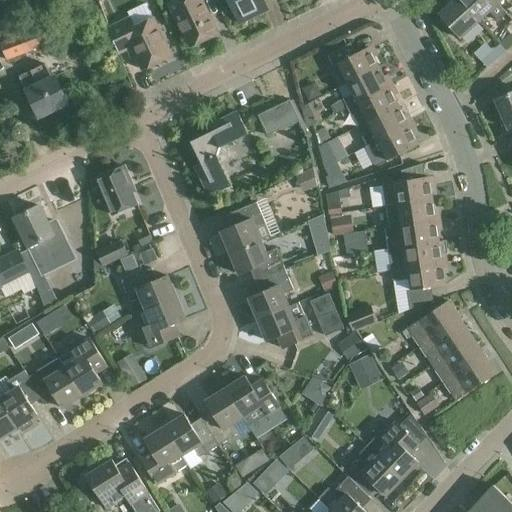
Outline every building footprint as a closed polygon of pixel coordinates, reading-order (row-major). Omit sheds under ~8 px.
[(4,22),(33,12),(33,11),(40,9),(37,1),(31,3),(29,0),(27,0),(0,8),(4,22)] [(218,33),(201,0),(168,0),(191,47),(218,33)] [(227,0),(239,24),(268,10),(263,0),(227,0)] [(461,38),(480,21),(460,0),(454,0),(439,14),(461,38)] [(505,12),(498,4),(494,0),(460,0),(480,21),(490,11),(498,19),(505,12)] [(131,19),(110,28),(122,53),(133,48),(144,70),(172,57),(154,19),(146,3),(127,12),(131,19)] [(38,28),(0,42),(0,43),(7,61),(44,46),(38,28)] [(511,45),(511,32),(500,44),(507,51),(511,45)] [(74,60),(95,54),(90,37),(69,43),(74,60)] [(348,83),(379,67),(369,47),(355,54),(349,44),(326,55),(332,65),(327,68),(338,88),(348,83)] [(488,68),(507,51),(500,44),(497,47),(492,48),(480,59),(488,68)] [(27,90),(26,90),(39,117),(68,103),(55,76),(52,78),(45,63),(20,75),(27,90)] [(343,99),(333,104),(337,113),(339,112),(348,107),(358,102),(388,86),(379,67),(348,83),(353,94),(343,99)] [(362,111),(368,122),(398,106),(388,86),(358,102),(348,107),(352,116),(362,111)] [(511,92),(498,99),(511,128),(511,127),(511,92)] [(258,115),(267,136),(299,121),(289,100),(258,115)] [(301,108),(305,128),(322,119),(313,101),(301,108)] [(362,137),(367,146),(408,125),(398,106),(368,122),(373,132),(362,137)] [(195,152),(199,161),(200,163),(195,166),(208,195),(230,185),(217,157),(220,147),(248,134),(237,112),(209,126),(211,132),(200,137),(195,152)] [(418,145),(408,125),(367,146),(364,147),(375,167),(387,161),(418,145)] [(329,136),(325,129),(317,133),(321,141),(329,136)] [(319,146),(324,167),(333,163),(337,161),(327,142),(319,146)] [(333,163),(324,167),(324,168),(328,176),(325,177),(328,191),(346,186),(333,163)] [(395,182),(383,183),(386,206),(387,206),(433,199),(429,176),(426,177),(424,163),(402,171),(402,180),(395,182)] [(131,181),(125,166),(96,178),(112,215),(137,204),(128,182),(131,181)] [(317,185),(314,168),(296,176),(302,191),(317,185)] [(433,199),(387,206),(390,227),(415,223),(436,220),(433,199)] [(230,253),(261,240),(255,226),(265,222),(256,200),(228,212),(234,226),(221,232),(230,253)] [(341,205),(329,207),(330,214),(343,212),(341,205)] [(39,206),(14,218),(28,247),(40,273),(54,266),(47,252),(68,242),(57,219),(47,223),(39,206)] [(341,218),(332,219),(334,235),(343,234),(353,232),(355,232),(352,216),(351,217),(341,218)] [(436,220),(415,223),(390,227),(386,228),(388,249),(415,245),(439,241),(436,220)] [(357,248),(355,232),(353,232),(343,234),(345,250),(357,248)] [(150,235),(138,240),(142,247),(153,241),(150,235)] [(328,236),(314,241),(318,255),(329,250),(331,250),(328,236)] [(122,240),(96,252),(98,256),(94,256),(95,270),(103,266),(103,267),(129,255),(122,240)] [(258,281),(285,269),(275,247),(265,251),(261,240),(230,253),(239,275),(253,269),(258,281)] [(439,241),(415,245),(388,249),(391,270),(415,267),(442,262),(439,241)] [(0,288),(1,288),(6,298),(22,290),(24,294),(37,287),(29,272),(23,260),(24,259),(20,250),(18,250),(18,251),(0,260),(0,288)] [(152,250),(141,255),(146,266),(157,262),(152,250)] [(133,256),(121,261),(127,272),(138,267),(133,256)] [(334,258),(339,277),(349,274),(344,256),(334,258)] [(415,267),(391,270),(393,282),(394,282),(410,280),(411,290),(431,287),(446,285),(442,262),(415,267)] [(152,269),(122,281),(130,300),(140,296),(146,310),(177,297),(168,277),(157,282),(156,281),(152,269)] [(258,320),(289,307),(283,293),(293,289),(285,269),(258,281),(263,292),(249,298),(258,320)] [(318,276),(324,291),(337,285),(331,271),(318,276)] [(330,294),(312,302),(326,336),(344,328),(330,294)] [(146,310),(151,322),(140,326),(149,348),(181,335),(175,323),(186,319),(177,297),(146,310)] [(448,301),(407,328),(420,346),(460,319),(448,301)] [(289,307),(258,320),(267,341),(278,336),(283,348),(313,336),(299,302),(289,307)] [(371,305),(346,314),(352,331),(377,321),(371,305)] [(103,312),(91,320),(98,331),(110,324),(103,312)] [(37,322),(46,336),(59,327),(51,314),(48,315),(37,322)] [(460,319),(420,346),(432,365),(473,337),(460,319)] [(19,332),(9,338),(15,348),(25,342),(19,332)] [(356,334),(340,345),(350,361),(362,352),(367,350),(356,334)] [(373,334),(364,340),(372,352),(373,353),(378,350),(382,347),(373,334)] [(473,337),(432,365),(444,383),(485,355),(473,337)] [(75,361),(65,368),(82,396),(102,383),(96,373),(107,366),(96,348),(95,348),(90,339),(71,351),(77,360),(75,361)] [(3,340),(0,342),(0,355),(9,350),(3,340)] [(485,355),(444,383),(456,401),(497,374),(485,355)] [(366,358),(351,365),(358,379),(376,370),(370,356),(366,358)] [(59,359),(29,378),(30,380),(41,398),(41,399),(45,405),(56,398),(63,408),(82,396),(65,368),(59,359)] [(403,361),(392,369),(399,380),(410,372),(403,361)] [(140,369),(126,378),(131,386),(145,378),(140,369)] [(0,393),(0,400),(17,428),(19,427),(22,432),(34,424),(30,419),(37,415),(31,405),(41,399),(41,398),(30,380),(29,378),(28,377),(25,371),(5,383),(9,388),(0,393)] [(245,376),(225,389),(243,417),(249,426),(280,407),(263,380),(252,387),(250,383),(245,376)] [(324,385),(319,392),(327,398),(331,390),(324,385)] [(200,417),(218,445),(237,433),(232,424),(243,417),(225,389),(206,401),(211,410),(200,417)] [(419,389),(411,393),(417,402),(424,397),(419,389)] [(439,405),(431,393),(417,403),(424,415),(439,405)] [(0,438),(17,428),(0,400),(0,438)] [(218,445),(200,417),(190,424),(184,415),(164,427),(182,456),(194,448),(199,456),(218,445)] [(314,419),(305,434),(319,443),(329,428),(314,419)] [(388,446),(378,456),(403,479),(419,462),(411,454),(420,444),(396,422),(381,438),(388,446)] [(182,456),(164,427),(145,440),(149,447),(137,456),(156,485),(177,471),(171,463),(182,456)] [(289,447),(279,460),(292,470),(302,456),(289,447)] [(349,476),(348,477),(372,499),(370,496),(378,487),(387,496),(403,479),(378,456),(370,447),(361,457),(364,460),(349,476)] [(246,459),(236,466),(244,478),(254,472),(246,459)] [(87,476),(90,481),(87,483),(86,487),(86,491),(88,495),(92,497),(96,498),(100,496),(107,508),(125,497),(134,511),(154,511),(158,509),(128,461),(117,468),(112,460),(87,476)] [(276,461),(255,483),(267,495),(289,473),(276,461)] [(367,511),(363,508),(372,499),(348,477),(346,475),(330,490),(338,498),(328,508),(332,511),(367,511)] [(218,482),(205,491),(206,493),(213,504),(214,504),(227,496),(226,495),(220,484),(218,482)] [(232,497),(224,504),(232,511),(241,511),(244,509),(259,494),(248,484),(232,497)] [(493,489),(478,506),(484,511),(511,511),(511,500),(496,486),(493,489)]
